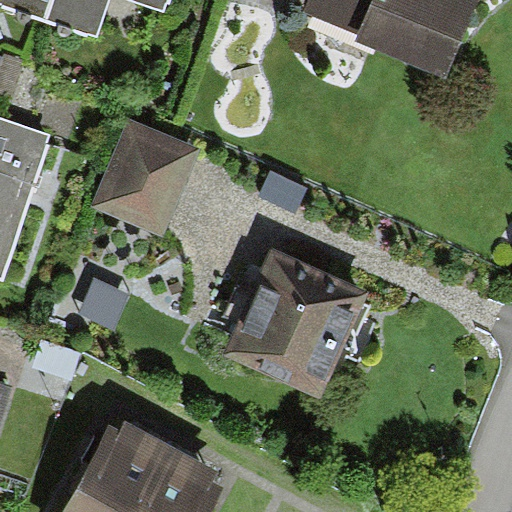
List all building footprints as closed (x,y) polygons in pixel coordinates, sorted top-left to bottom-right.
[(168,0),(0,0),(0,10),(94,40),(106,0),(110,0),(163,17),(168,0)] [(326,0),(320,17),(477,75),(504,0),(326,0)] [(0,52),(0,91),(4,92),(9,54),(0,52)] [(194,146),(127,118),(91,204),(158,232),(194,146)] [(66,140),(0,120),(0,273),(24,281),(66,140)] [(362,283),(273,246),(229,348),(318,385),(362,283)] [(182,511),(202,472),(114,430),(73,511),(182,511)]
